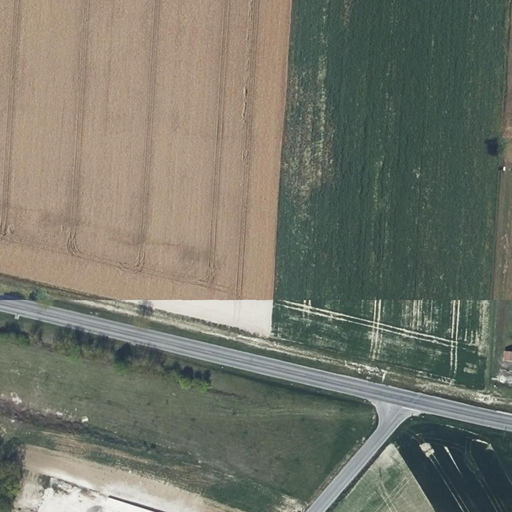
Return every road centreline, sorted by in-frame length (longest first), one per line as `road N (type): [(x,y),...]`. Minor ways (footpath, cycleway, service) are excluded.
road 1 (track): [(0,279),(511,399)]
road 2 (secondary): [(0,303),(405,400)]
road 3 (residential): [(405,400),(312,511)]
